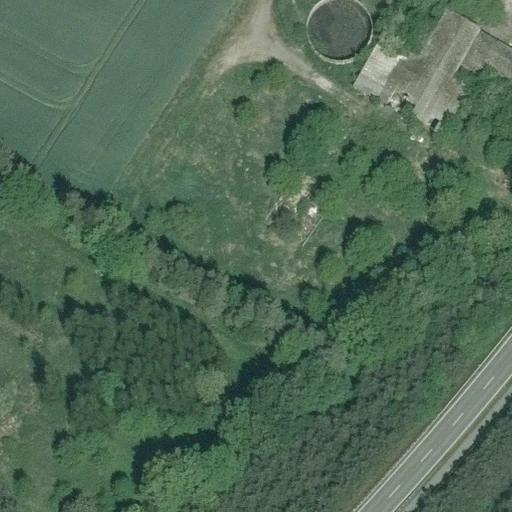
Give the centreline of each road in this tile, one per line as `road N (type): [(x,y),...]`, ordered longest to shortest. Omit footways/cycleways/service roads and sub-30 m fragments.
road 1 (track): [(251,0),(260,31),(498,172)]
road 2 (secondary): [(390,511),(511,368)]
